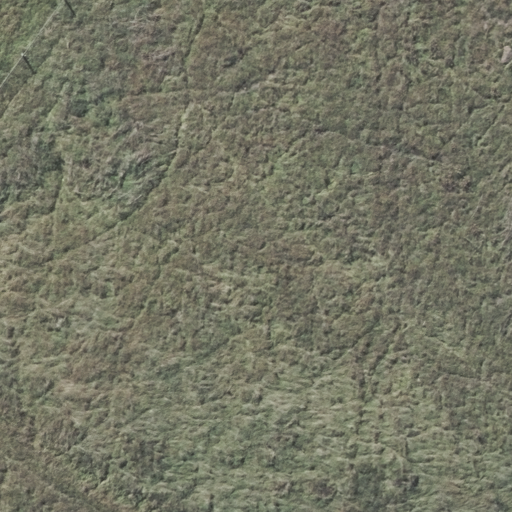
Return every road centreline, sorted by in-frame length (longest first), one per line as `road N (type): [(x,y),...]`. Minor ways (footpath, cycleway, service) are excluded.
road 1 (track): [(117,0),(0,153)]
road 2 (track): [(0,435),(137,511)]
